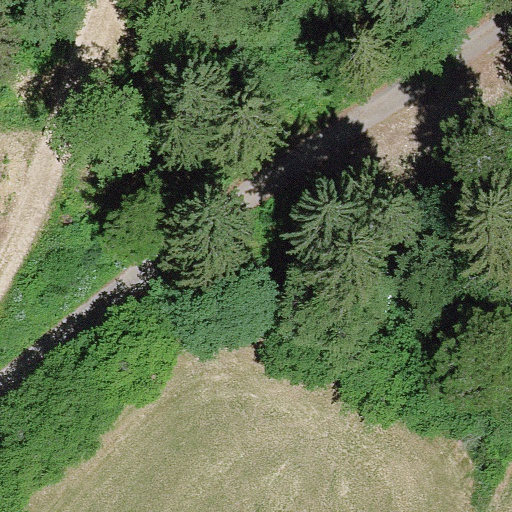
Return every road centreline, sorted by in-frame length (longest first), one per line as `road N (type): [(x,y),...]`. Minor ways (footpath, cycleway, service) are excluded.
road 1 (unclassified): [(511,24),(225,218),(0,393)]
road 2 (track): [(108,0),(23,254),(0,296)]
